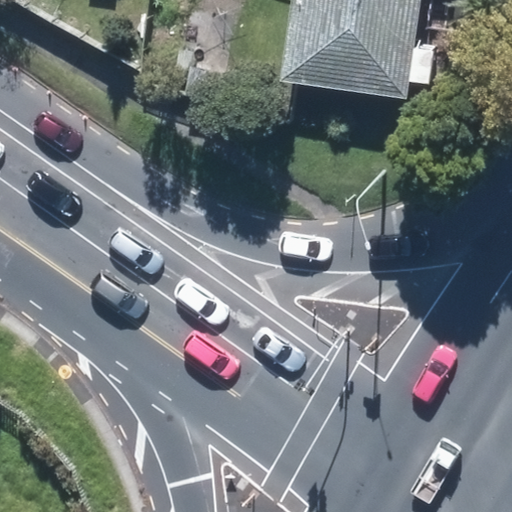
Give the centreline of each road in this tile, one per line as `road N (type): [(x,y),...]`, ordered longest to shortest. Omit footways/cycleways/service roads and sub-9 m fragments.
road 1 (primary): [(42,245),(338,248),(511,221)]
road 2 (secondary): [(436,502),(171,337)]
road 3 (primary): [(194,511),(171,337)]
road 4 (secondary): [(171,337),(42,245)]
road 5 (primary): [(436,502),(511,388)]
